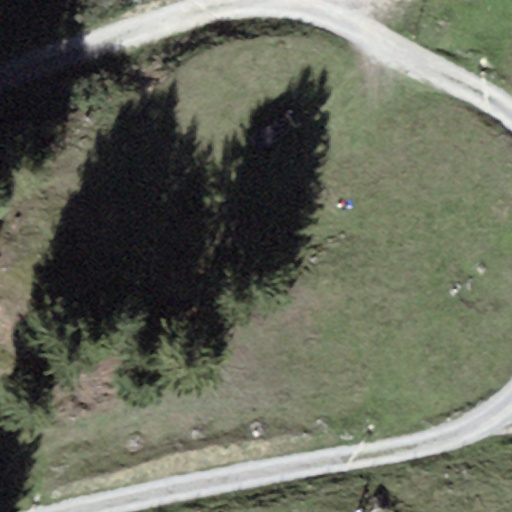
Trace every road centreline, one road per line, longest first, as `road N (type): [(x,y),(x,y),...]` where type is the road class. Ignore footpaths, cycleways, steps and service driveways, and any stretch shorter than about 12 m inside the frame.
road 1 (track): [(511,112),(321,9),(270,1),(214,9),(0,73)]
road 2 (track): [(103,511),(456,433),(511,400)]
